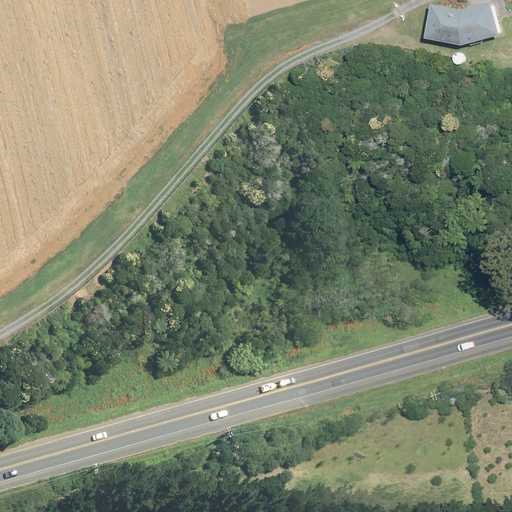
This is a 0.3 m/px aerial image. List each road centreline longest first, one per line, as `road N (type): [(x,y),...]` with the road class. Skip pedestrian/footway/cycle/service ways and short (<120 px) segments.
road 1 (track): [(0,339),(82,297),(218,117),(330,38),(435,0)]
road 2 (primary): [(0,471),(511,324)]
